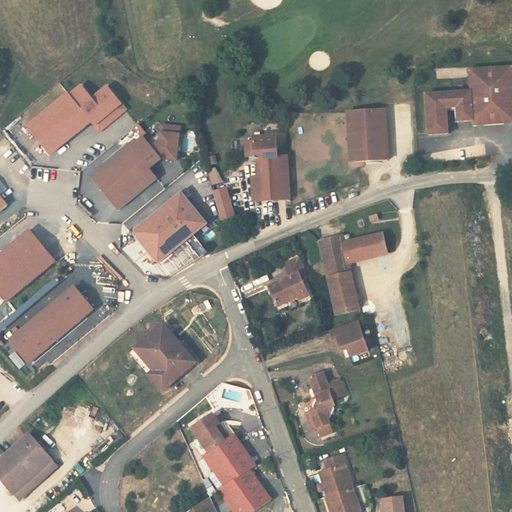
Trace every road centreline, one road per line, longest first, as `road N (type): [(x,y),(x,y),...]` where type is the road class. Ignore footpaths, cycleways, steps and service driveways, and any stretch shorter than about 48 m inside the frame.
road 1 (unclassified): [(511,175),(404,186),(217,262)]
road 2 (unclassified): [(217,262),(153,296),(0,432)]
road 3 (residential): [(112,511),(112,474),(126,451),(250,354)]
road 4 (residential): [(250,354),(306,511)]
road 5 (unknown): [(404,186),(399,263),(363,296)]
